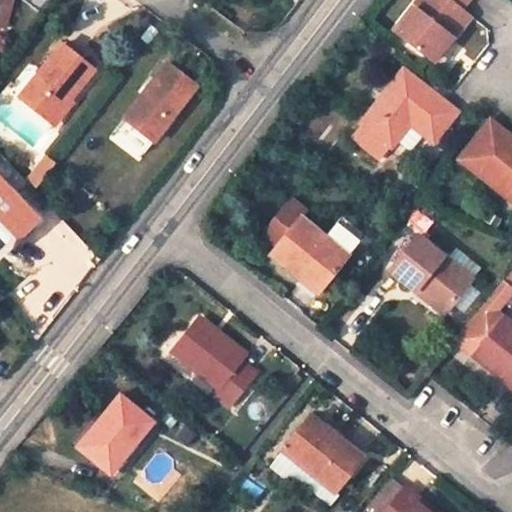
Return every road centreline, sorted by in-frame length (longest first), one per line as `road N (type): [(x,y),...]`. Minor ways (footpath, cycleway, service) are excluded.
road 1 (residential): [(511,489),(157,218)]
road 2 (tertiary): [(157,218),(0,421)]
road 3 (tertiary): [(260,85),(157,218)]
road 4 (residential): [(157,0),(260,85)]
